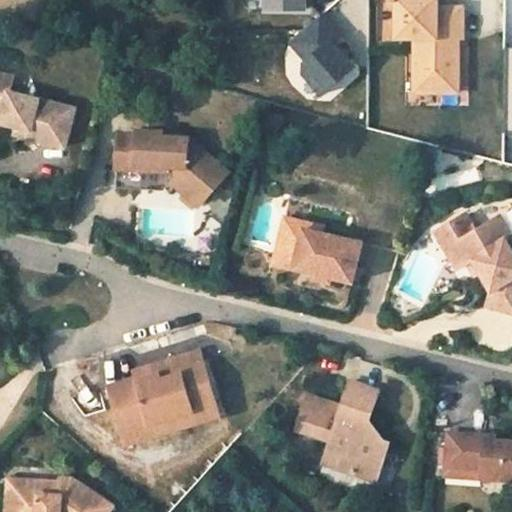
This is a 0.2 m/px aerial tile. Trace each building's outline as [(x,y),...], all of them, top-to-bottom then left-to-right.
[(316,0),(266,0),(266,11),(316,12),(316,0)] [(395,0),(395,5),(399,5),(398,40),(416,40),(415,94),(457,94),(458,40),(462,40),(462,10),(437,10),(437,9),(428,9),(427,9),(427,0),(395,0)] [(428,9),(437,9),(436,0),(427,0),(427,9),(428,9)] [(324,15),(289,46),(333,98),(369,67),(324,15)] [(511,48),(504,48),(504,90),(503,132),(511,131),(511,48)] [(10,91),(13,77),(0,73),(0,109),(4,111),(1,122),(18,126),(31,129),(29,137),(66,146),(76,107),(10,91)] [(31,129),(18,126),(16,134),(29,137),(31,129)] [(172,179),(199,202),(227,171),(188,136),(119,129),(114,182),(164,188),(172,179)] [(511,253),(504,241),(503,240),(495,245),(484,226),(474,232),(463,215),(440,230),(462,266),(467,263),(472,260),(479,272),(491,291),(487,307),(511,313),(511,253)] [(302,229),(320,233),(322,227),(284,217),(273,263),(293,267),(302,229)] [(503,240),(504,241),(510,238),(497,218),(484,226),(495,245),(503,240)] [(351,282),(361,243),(320,233),(302,229),(293,267),(315,273),(330,277),(351,282)] [(440,230),(434,234),(456,271),(462,266),(440,230)] [(472,260),(467,263),(474,275),(479,272),(472,260)] [(330,277),(315,273),(314,279),(328,283),(330,277)] [(179,367),(203,360),(200,351),(134,370),(137,380),(159,373),(161,379),(181,373),(179,367)] [(195,423),(220,415),(203,360),(179,367),(181,373),(161,379),(159,373),(137,380),(110,388),(123,431),(192,410),(195,423)] [(337,465),(377,478),(389,439),(383,438),(360,430),(364,418),(368,419),(368,418),(378,388),(349,379),(341,405),(306,394),(295,427),(330,438),(326,450),(341,454),(337,465)] [(192,410),(123,431),(127,443),(195,423),(192,410)] [(360,430),(383,438),(368,418),(368,419),(364,418),(360,430)] [(486,432),(449,429),(447,463),(483,465),(482,474),(511,476),(511,437),(496,437),(486,436),(486,432)] [(341,454),(326,450),(323,460),(337,465),(341,454)] [(483,465),(447,463),(447,472),(482,474),(483,465)] [(109,511),(114,506),(73,479),(62,478),(62,482),(9,479),(7,511),(109,511)]
